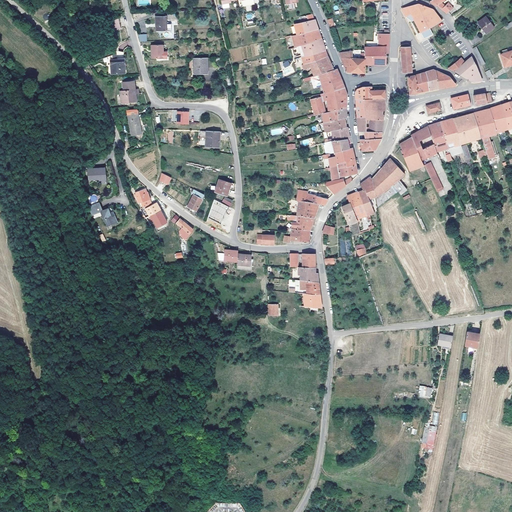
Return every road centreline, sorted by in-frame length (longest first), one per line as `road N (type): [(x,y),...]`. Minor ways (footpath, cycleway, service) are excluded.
road 1 (residential): [(231,242),(239,189),(228,123),(212,109),(157,103),(124,0)]
road 2 (residential): [(231,242),(135,171),(98,92)]
road 3 (residential): [(511,313),(330,334)]
road 4 (tertiary): [(330,334),(318,464),(298,511)]
road 5 (residential): [(487,86),(440,12),(402,0)]
road 6 (track): [(98,92),(10,0)]
